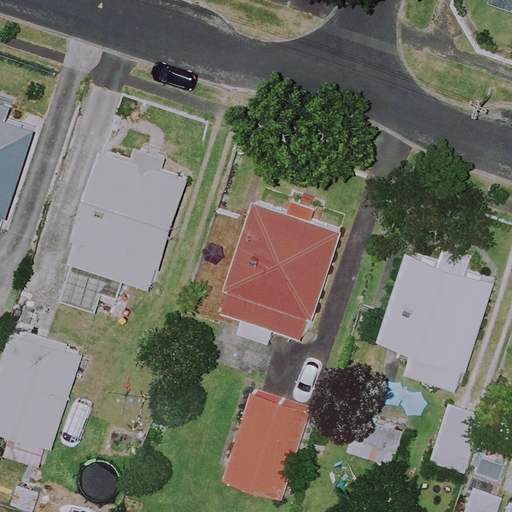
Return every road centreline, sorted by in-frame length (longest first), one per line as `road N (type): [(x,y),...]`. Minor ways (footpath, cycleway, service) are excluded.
road 1 (residential): [(65,0),(344,95)]
road 2 (residential): [(344,95),(511,149)]
